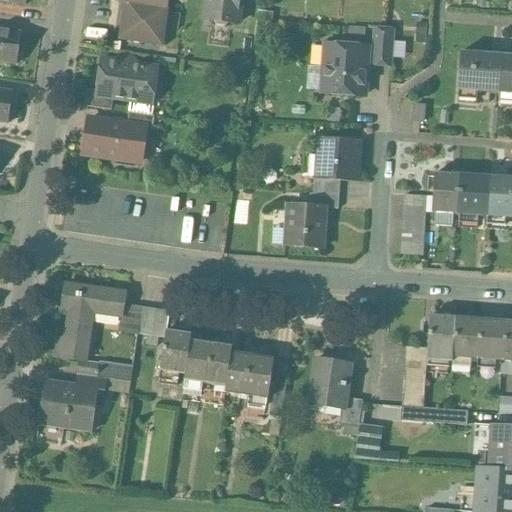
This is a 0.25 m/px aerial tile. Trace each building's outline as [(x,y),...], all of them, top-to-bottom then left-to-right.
[(127,0),(123,38),(160,43),(160,44),(161,44),(167,0),(127,0)] [(241,0),(206,0),(207,2),(205,20),(213,21),(217,26),(225,27),(229,23),(238,24),(241,0)] [(363,40),(362,28),(345,29),(346,41),(363,40)] [(21,33),(0,29),(0,61),(17,64),(21,33)] [(393,31),(375,30),(372,65),(390,67),(393,31)] [(368,49),(326,46),(322,94),(364,97),(368,49)] [(502,57),(462,54),(459,92),(499,95),(502,57)] [(511,58),(502,57),(499,95),(511,96),(511,58)] [(143,67),(102,61),(97,92),(97,97),(114,99),(138,103),(138,102),(143,103),(157,93),(155,90),(157,70),(143,68),(143,67)] [(97,92),(87,90),(84,107),(112,111),(114,99),(97,97),(97,92)] [(13,93),(0,91),(0,122),(9,124),(13,93)] [(154,117),(129,113),(127,125),(145,128),(145,129),(152,130),(154,117)] [(127,125),(89,120),(84,155),(140,164),(145,129),(145,128),(127,125)] [(360,142),(320,139),(317,179),(317,181),(341,182),(357,183),(360,142)] [(460,176),(436,174),(433,213),(437,214),(436,226),(454,228),(455,215),(457,215),(460,176)] [(490,178),(460,176),(457,215),(461,215),(460,228),(478,229),(478,217),(488,217),(490,178)] [(341,182),(317,181),(317,179),(315,178),(314,195),(340,197),(341,182)] [(511,179),(490,178),(488,217),(511,219),(511,179)] [(314,195),(311,195),(310,208),(325,209),(325,210),(339,211),(340,197),(314,195)] [(427,197),(405,196),(404,207),(426,209),(427,197)] [(310,208),(290,206),(287,248),(322,250),(325,210),(325,209),(310,208)] [(426,209),(404,207),(403,219),(425,221),(426,209)] [(425,221),(403,219),(403,231),(424,233),(425,221)] [(424,233),(403,231),(402,243),(424,245),(424,233)] [(424,245),(402,243),(401,255),(423,256),(424,245)] [(126,297),(67,288),(63,315),(67,315),(63,339),(57,339),(54,358),(78,362),(86,363),(93,317),(122,321),(124,307),(126,297)] [(142,310),(124,307),(122,321),(120,333),(138,336),(142,310)] [(155,312),(142,310),(138,336),(152,338),(155,312)] [(169,314),(155,312),(152,338),(165,340),(169,314)] [(455,319),(431,318),(428,349),(427,361),(452,363),(452,358),(455,319)] [(480,321),(455,319),(452,358),(477,360),(480,321)] [(504,323),(480,321),(477,360),(502,362),(504,323)] [(511,323),(504,323),(502,362),(511,362),(511,323)] [(191,335),(166,331),(165,340),(161,371),(185,375),(190,340),(191,335)] [(232,347),(190,340),(185,375),(184,381),(226,387),(231,352),(232,347)] [(428,349),(406,348),(405,360),(427,361),(428,349)] [(231,352),(226,387),(226,388),(225,392),(269,399),(274,359),(231,352)] [(290,362),(278,360),(274,385),(286,386),(290,362)] [(351,365),(317,360),(310,404),(342,409),(344,409),(346,398),(351,365)] [(427,361),(405,360),(404,372),(426,374),(427,361)] [(133,368),(99,363),(99,365),(86,363),(78,362),(76,375),(130,383),(133,368)] [(426,374),(404,372),(403,395),(425,397),(426,374)] [(130,383),(76,375),(74,388),(98,391),(129,395),(130,383)] [(74,388),(45,384),(40,426),(93,433),(98,391),(74,388)] [(286,386),(274,385),(270,417),(281,419),(286,386)] [(425,397),(403,395),(402,407),(424,409),(425,397)] [(363,400),(346,398),(344,409),(342,409),(340,426),(359,428),(363,400)] [(469,412),(438,410),(437,424),(468,426),(469,412)] [(361,424),(357,459),(381,461),(384,426),(361,424)] [(511,427),(493,426),(490,469),(490,470),(511,471),(511,427)] [(511,511),(511,471),(490,470),(490,469),(479,469),(475,511),(511,511)]
